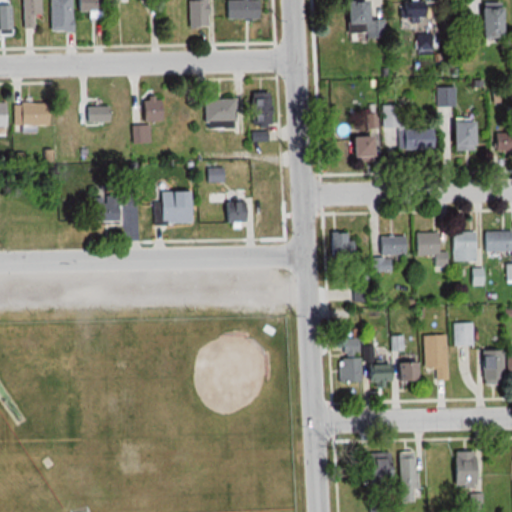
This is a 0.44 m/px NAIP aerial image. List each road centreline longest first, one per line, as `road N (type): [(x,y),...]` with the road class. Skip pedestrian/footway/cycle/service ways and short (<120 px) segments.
road 1 (residential): [(305,255),(0,261)]
road 2 (residential): [(296,59),(0,65)]
road 3 (residential): [(319,511),(305,255)]
road 4 (residential): [(305,255),(292,0)]
road 5 (residential): [(302,193),(511,188)]
road 6 (residential): [(314,421),(511,417)]
